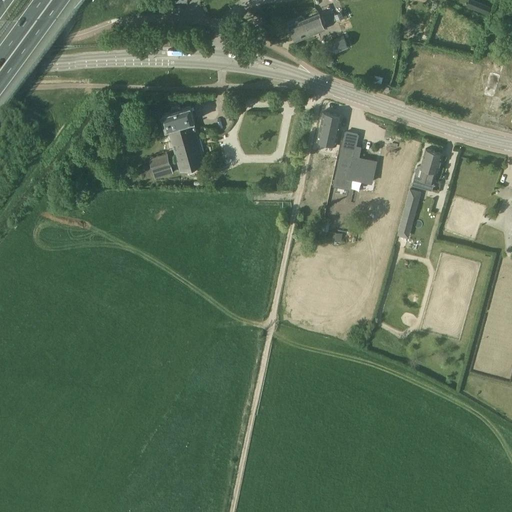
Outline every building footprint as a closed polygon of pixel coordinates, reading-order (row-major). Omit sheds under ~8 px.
[(490,6),(485,4),(482,13),(487,15),(490,6)] [(342,11),(334,14),(337,20),(345,17),(342,11)] [(319,13),(289,26),(295,41),(325,29),(319,13)] [(348,47),(343,35),(329,41),(333,53),(348,47)] [(486,116),(500,120),(511,79),(488,73),(483,95),(491,97),(486,116)] [(167,129),(168,128),(193,121),(195,120),(191,105),(162,113),(167,129)] [(317,140),(336,145),(343,116),(324,112),(317,140)] [(193,121),(168,128),(181,170),(205,163),(193,121)] [(336,178),(343,179),(342,179),(345,167),(360,170),(359,176),(367,178),(371,160),(363,159),(362,162),(352,159),(358,134),(346,132),(339,166),(336,178)] [(415,174),(422,176),(425,177),(424,179),(434,182),(437,171),(438,171),(443,153),(426,148),(421,166),(417,165),(415,174)] [(154,172),(171,166),(172,166),(168,152),(149,158),(153,172),(154,172)] [(171,166),(154,172),(155,177),(173,172),(171,166)] [(415,174),(413,180),(412,184),(420,186),(422,176),(415,174)] [(410,187),(397,234),(409,237),(421,190),(410,187)] [(343,233),(330,231),(329,239),(341,241),(343,233)]
